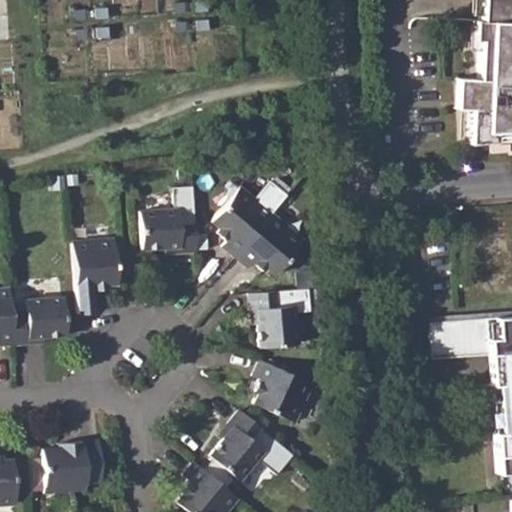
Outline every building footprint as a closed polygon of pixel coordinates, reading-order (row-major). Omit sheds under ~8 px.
[(511,0),(482,0),(481,21),(475,21),(474,40),(480,41),(478,80),(472,80),(470,118),(485,119),(484,143),(511,141),(511,0)] [(218,241),(234,255),(271,212),(294,186),(276,173),(255,197),(234,179),(205,210),(214,219),(211,223),(224,234),(218,241)] [(194,248),(194,183),(173,185),(173,206),(136,208),(139,246),(176,243),(176,249),(194,248)] [(271,212),(234,255),(243,262),(249,256),(261,267),(265,261),(274,270),(302,237),(271,212)] [(112,235),(69,238),(73,292),(86,292),(86,285),(103,285),(103,280),(115,279),(112,235)] [(9,312),(7,285),(0,285),(0,343),(10,343),(7,311),(9,312)] [(280,288),(247,290),(248,306),(255,306),(257,344),(295,343),(294,310),(312,310),(311,286),(280,288)] [(9,312),(7,311),(10,343),(24,342),(24,337),(62,335),(59,301),(22,303),(23,311),(9,312)] [(511,321),(428,328),(430,365),(483,362),(485,392),(488,436),(491,480),(511,478),(511,321)] [(309,381),(257,358),(250,371),(257,375),(250,390),(256,393),(251,404),(290,422),(309,381)] [(264,429),(239,408),(228,420),(233,424),(209,454),(238,479),(263,449),(253,441),(264,429)] [(40,451),(41,459),(43,489),(43,494),(86,491),(85,486),(103,484),(99,441),(64,443),(64,449),(40,451)] [(0,503),(15,502),(11,458),(0,457),(0,503)] [(225,511),(237,498),(193,462),(182,475),(188,479),(177,492),(182,496),(175,504),(184,511),(225,511)]
